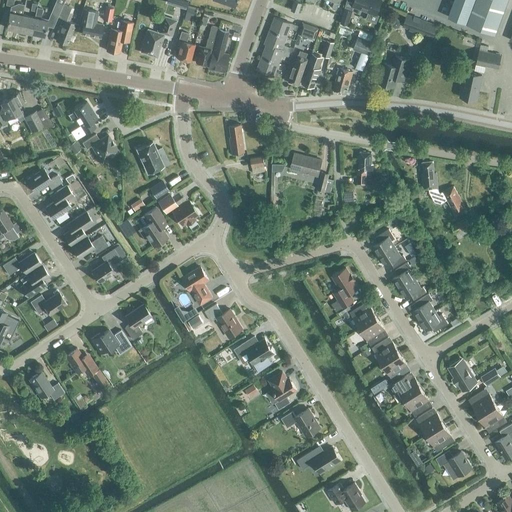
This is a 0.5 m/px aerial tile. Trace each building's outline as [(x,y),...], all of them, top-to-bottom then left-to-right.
[(298,12),(301,3),(295,0),(291,9),(298,12)] [(330,0),(334,2),(332,8),(336,9),(338,4),(339,4),(340,0),(330,0)] [(377,15),(376,15),(381,0),(354,0),(352,6),(368,12),(366,19),(375,22),(377,15)] [(454,0),(448,16),(467,23),(495,34),(507,0),(454,0)] [(51,13),(58,16),(63,4),(56,1),(51,13)] [(19,30),(31,33),(37,7),(36,7),(37,4),(32,3),(31,10),(35,11),(34,17),(22,14),(19,30)] [(16,13),(9,12),(6,28),(19,30),(22,14),(24,5),(18,4),(16,13)] [(63,4),(58,16),(63,18),(62,18),(64,19),(62,27),(59,26),(58,30),(60,31),(56,40),(68,44),(76,23),(69,21),(72,13),(68,11),(70,7),(63,4)] [(105,6),(103,20),(111,21),(114,8),(105,6)] [(192,21),(195,8),(187,6),(184,19),(192,21)] [(37,7),(31,33),(44,36),(47,20),(41,18),(43,8),(37,7)] [(84,22),(82,34),(100,37),(103,24),(96,23),(98,12),(84,9),(82,21),(84,22)] [(348,24),(352,11),(344,9),(340,22),(348,24)] [(437,26),(407,14),(403,27),(433,38),(437,26)] [(153,56),(154,55),(156,56),(165,33),(170,35),(176,20),(164,16),(158,30),(157,32),(149,29),(142,50),(150,53),(150,55),(153,56)] [(274,16),(269,30),(287,36),(290,27),(296,30),(298,26),(292,23),(274,16)] [(118,53),(119,53),(122,40),(129,42),(133,22),(120,20),(119,29),(111,28),(106,50),(118,52),(118,53)] [(299,35),(315,40),(319,28),(303,22),(299,35)] [(210,49),(213,50),(218,29),(218,27),(211,26),(208,38),(207,38),(205,47),(198,46),(196,54),(197,55),(196,62),(197,62),(198,64),(200,64),(201,63),(207,65),(207,61),(210,49)] [(224,72),(224,71),(229,55),(222,53),(227,31),(218,29),(213,50),(208,68),(224,72)] [(288,52),(288,51),(290,47),(283,45),(287,36),(269,30),(264,43),(266,44),(288,52)] [(190,61),(194,44),(186,42),(188,33),(181,31),(179,40),(181,41),(177,57),(183,59),(185,60),(187,60),(188,60),(190,61)] [(369,55),(374,42),(358,36),(353,49),(369,55)] [(330,58),(334,43),(327,40),(322,55),(330,58)] [(266,44),(261,56),(279,63),(282,54),(288,56),(290,52),(288,51),(288,52),(266,44)] [(297,55),(289,81),(299,84),(308,58),(306,58),(307,53),(300,51),(298,55),(297,55)] [(479,51),(476,65),(499,70),(502,56),(479,51)] [(314,87),(320,69),(316,67),(320,56),(312,53),(302,83),(314,87)] [(396,80),(403,82),(409,60),(395,55),(392,65),(384,62),(378,82),(394,86),(396,80)] [(279,63),(261,56),(256,69),(274,76),(280,78),(282,74),(275,72),(279,63)] [(353,71),(350,70),(340,67),(333,91),(346,94),(353,71)] [(482,75),(466,72),(460,97),(476,101),(482,75)] [(0,101),(0,120),(2,125),(8,122),(10,124),(18,120),(18,119),(23,116),(20,111),(21,110),(18,105),(23,102),(21,97),(20,91),(13,93),(14,95),(1,102),(0,101)] [(76,139),(85,133),(96,126),(92,121),(97,117),(87,101),(74,109),(78,116),(76,118),(80,125),(71,131),(72,133),(76,139)] [(24,118),(32,132),(39,127),(31,114),(24,118)] [(232,153),(245,151),(241,124),(229,125),(231,136),(229,136),(232,153)] [(100,140),(96,134),(82,142),(86,149),(91,146),(102,162),(112,156),(112,157),(118,153),(117,152),(119,151),(108,134),(100,140)] [(153,141),(137,148),(137,149),(137,151),(138,154),(140,154),(141,157),(141,159),(142,162),(143,162),(144,165),(146,164),(149,171),(159,167),(155,160),(160,158),(163,166),(169,163),(163,150),(162,147),(156,150),(153,141)] [(74,142),(69,145),(74,153),(80,150),(74,142)] [(373,170),(373,164),(371,164),(372,152),(360,151),(359,169),(357,169),(357,183),(366,184),(366,170),(373,170)] [(318,175),(322,159),(295,153),(291,168),(318,175)] [(252,168),(264,167),(263,158),(251,159),(252,168)] [(447,199),(455,215),(466,209),(454,186),(440,193),(437,188),(438,188),(436,172),(434,172),(433,160),(422,161),(423,173),(421,174),(423,189),(429,189),(430,192),(435,201),(440,203),(447,199)] [(51,189),(62,182),(57,174),(50,179),(43,168),(27,179),(36,192),(48,184),(51,189)] [(318,188),(324,190),(329,173),(322,172),(318,188)] [(157,197),(168,190),(162,181),(151,188),(157,197)] [(54,202),(46,207),(54,219),(55,217),(59,224),(69,217),(65,211),(71,207),(66,200),(73,195),(66,185),(56,191),(50,196),(54,202)] [(188,200),(178,207),(170,194),(159,201),(165,210),(170,206),(182,224),(186,222),(188,224),(194,219),(193,217),(197,214),(188,200)] [(141,228),(138,230),(145,241),(148,238),(149,238),(155,246),(167,237),(162,229),(161,226),(166,223),(164,219),(156,207),(143,215),(148,223),(141,227),(141,228)] [(12,225),(2,210),(0,210),(0,238),(5,235),(8,238),(11,239),(15,238),(18,236),(18,237),(19,236),(12,225)] [(70,230),(64,234),(71,245),(93,230),(89,225),(93,222),(86,211),(77,217),(66,224),(70,230)] [(455,233),(469,225),(465,218),(451,226),(455,233)] [(373,246),(379,256),(395,246),(391,240),(395,238),(389,229),(375,237),(378,243),(373,246)] [(494,246),(505,241),(501,231),(489,236),(494,246)] [(96,253),(108,245),(102,235),(91,242),(87,236),(72,246),(79,257),(93,249),(96,253)] [(401,255),(395,246),(379,256),(385,265),(390,262),(394,267),(406,259),(403,254),(401,255)] [(111,266),(121,259),(114,248),(102,257),(105,262),(92,271),(99,282),(114,272),(111,266)] [(41,263),(34,252),(19,262),(15,257),(3,265),(9,274),(22,266),(26,273),(41,263)] [(408,262),(399,267),(395,269),(398,275),(393,278),(399,288),(415,278),(409,268),(411,267),(408,262)] [(42,265),(20,279),(23,285),(21,286),(27,296),(40,288),(46,284),(43,280),(49,275),(42,265)] [(209,279),(200,266),(182,277),(191,290),(192,290),(200,304),(212,296),(204,282),(209,279)] [(333,292),(343,307),(354,300),(349,293),(359,287),(346,267),(332,276),(340,288),(333,292)] [(415,278),(399,288),(405,297),(411,294),(414,300),(427,292),(423,286),(421,287),(415,278)] [(50,315),(67,304),(59,292),(46,301),(41,294),(30,301),(38,313),(46,308),(50,315)] [(435,310),(429,300),(432,298),(429,293),(408,306),(411,312),(413,310),(419,320),(435,310)] [(353,317),(360,328),(377,317),(370,306),(369,307),(366,302),(352,310),(355,316),(353,317)] [(223,313),(217,303),(205,311),(211,321),(217,317),(229,337),(243,328),(230,309),(223,313)] [(133,339),(143,333),(138,325),(152,316),(143,304),(125,316),(130,323),(125,327),(133,339)] [(0,344),(7,331),(12,333),(18,320),(7,314),(7,313),(0,309),(0,344)] [(438,315),(435,310),(419,320),(426,330),(431,326),(434,332),(448,323),(442,313),(438,315)] [(199,315),(188,321),(193,329),(203,322),(199,315)] [(384,329),(377,317),(360,328),(367,339),(369,338),(372,344),(386,335),(383,330),(384,329)] [(99,333),(91,338),(101,353),(108,348),(109,351),(115,347),(120,353),(132,345),(121,330),(114,334),(120,343),(119,344),(109,329),(100,335),(99,333)] [(255,336),(238,347),(243,355),(247,352),(251,358),(250,359),(254,366),(256,365),(260,370),(272,362),(268,356),(274,353),(265,338),(259,342),(255,336)] [(375,352),(382,363),(399,353),(392,341),(391,342),(388,337),(374,346),(377,351),(375,352)] [(77,348),(66,355),(77,372),(84,367),(87,373),(88,374),(98,367),(88,353),(83,356),(77,348)] [(407,364),(399,353),(382,363),(390,375),(391,374),(395,379),(409,370),(405,365),(407,364)] [(459,383),(463,389),(476,381),(463,359),(449,367),(455,377),(453,378),(456,385),(459,383)] [(503,366),(496,370),(500,375),(506,371),(503,366)] [(100,386),(107,381),(99,369),(93,374),(100,386)] [(486,384),(500,375),(496,370),(496,369),(482,377),(486,384)] [(34,377),(33,376),(32,377),(32,378),(30,379),(41,397),(49,392),(54,399),(65,392),(58,382),(52,387),(41,371),(34,377)] [(272,388),(279,400),(275,402),(279,409),(290,402),(287,396),(297,389),(289,377),(287,379),(282,371),(269,379),(274,387),(272,388)] [(405,399),(415,392),(422,388),(415,377),(413,377),(410,372),(396,381),(399,386),(393,390),(400,401),(405,399)] [(254,384),(245,390),(250,396),(258,391),(254,384)] [(413,409),(417,414),(431,405),(427,400),(429,399),(422,388),(415,392),(405,399),(412,410),(413,409)] [(484,389),(470,398),(473,403),(472,404),(479,415),(496,404),(489,393),(487,394),(484,389)] [(496,404),(479,415),(486,426),(488,426),(491,431),(505,422),(502,417),(503,416),(496,404)] [(320,427),(308,408),(296,416),(292,411),(281,418),(287,427),(297,421),(306,436),(320,427)] [(432,408),(418,416),(421,422),(420,423),(427,434),(444,424),(437,412),(435,413),(432,408)] [(503,436),(495,441),(506,458),(511,454),(511,441),(510,439),(511,437),(511,422),(499,431),(503,436)] [(434,445),(436,444),(439,450),(453,441),(450,436),(451,435),(444,424),(427,434),(434,445)] [(333,465),(341,460),(337,453),(337,451),(335,448),(333,448),(332,446),(316,456),(312,450),(297,459),(303,469),(314,462),(321,473),(328,468),(330,468),(333,467),(333,465)] [(449,449),(436,458),(440,465),(449,460),(459,475),(471,467),(461,451),(453,456),(449,449)] [(328,490),(335,501),(343,496),(352,509),(366,501),(359,490),(359,489),(355,482),(344,489),(340,482),(328,490)] [(511,511),(511,499),(509,495),(496,503),(502,511),(511,511)]
